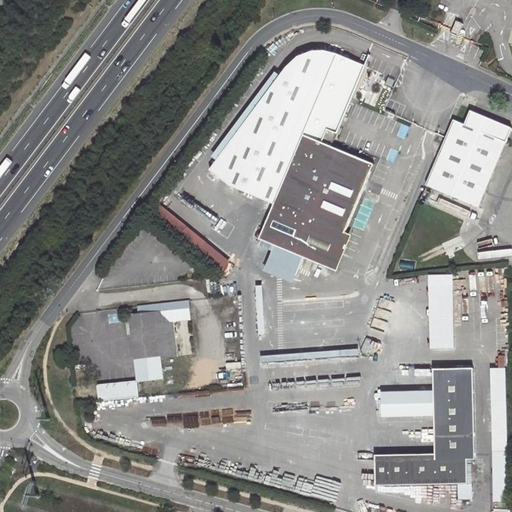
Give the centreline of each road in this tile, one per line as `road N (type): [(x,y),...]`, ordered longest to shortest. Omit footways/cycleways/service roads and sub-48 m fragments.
road 1 (unclassified): [(12,388),(26,347),(256,40),(283,23),(341,17),(511,93)]
road 2 (unknown): [(256,292),(331,287),(352,277),(386,210),(448,16),(461,0)]
road 3 (unknown): [(346,511),(345,434),(361,395),(395,363),(441,354),(482,370),(482,510)]
road 4 (motorway): [(0,221),(167,0)]
road 5 (unknown): [(165,490),(180,437),(254,427),(256,292)]
road 6 (unclassified): [(24,431),(78,465),(239,511)]
road 7 (motorway): [(135,0),(0,178)]
